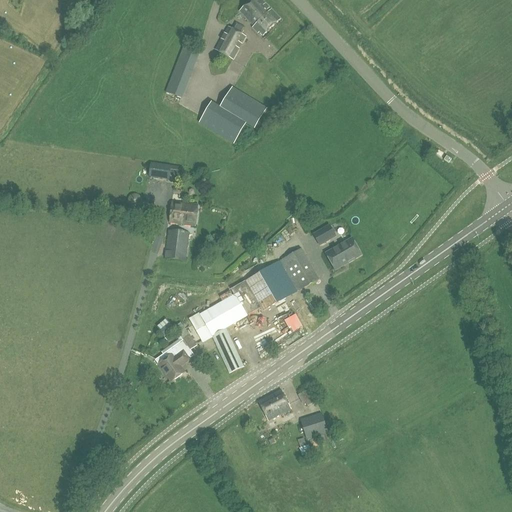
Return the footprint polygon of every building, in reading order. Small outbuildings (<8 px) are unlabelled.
[(254,26),(272,10),(262,0),(251,0),(240,11),(254,26)] [(272,10),(254,26),(255,26),(253,28),(258,33),(259,31),(263,36),(281,20),(272,10)] [(233,60),(246,36),(228,27),(216,50),(233,60)] [(255,129),(267,109),(233,88),(220,108),(212,103),(199,123),(234,144),(246,124),(255,129)] [(170,180),(172,166),(152,163),(149,177),(170,180)] [(196,226),(198,205),(186,203),(173,202),(170,223),(196,226)] [(330,225),(313,235),(320,246),(336,237),(330,225)] [(186,261),(189,233),(170,230),(166,258),(186,261)] [(352,239),(326,253),(336,270),(362,255),(352,239)] [(301,249),(270,267),(287,298),(319,280),(301,249)] [(287,298),(270,267),(231,289),(235,295),(200,315),(213,336),(229,374),(245,367),(227,328),(261,308),(263,311),(287,298)] [(286,318),(292,331),(304,325),(297,312),(286,318)] [(177,323),(182,335),(190,332),(185,320),(177,323)] [(261,338),(263,343),(278,336),(276,332),(261,338)] [(171,353),(173,355),(167,359),(164,355),(157,360),(160,365),(172,382),(185,372),(181,367),(191,360),(190,359),(194,356),(186,349),(184,351),(181,346),(171,353)] [(212,357),(206,360),(210,370),(217,367),(212,357)] [(310,388),(298,395),(304,404),(315,398),(310,388)] [(269,421),(291,409),(281,390),(259,401),(269,421)] [(307,439),(328,432),(322,414),(301,420),(307,439)] [(300,446),(302,455),(313,452),(311,443),(300,446)]
